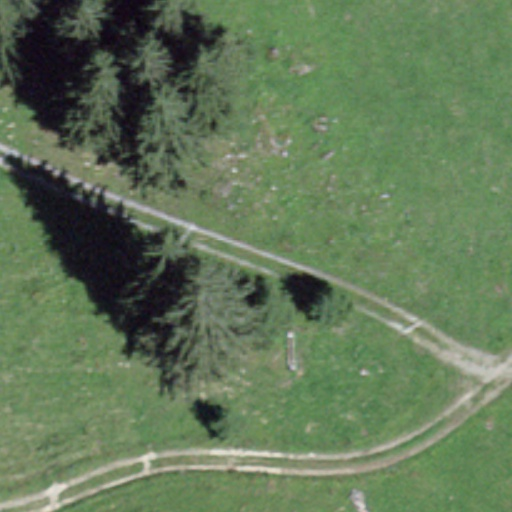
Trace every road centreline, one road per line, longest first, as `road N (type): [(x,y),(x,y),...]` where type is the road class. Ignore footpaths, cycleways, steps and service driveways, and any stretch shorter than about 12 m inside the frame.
road 1 (track): [(492,375),(0,153)]
road 2 (track): [(34,511),(144,471),(395,464),(438,437),(511,359)]
